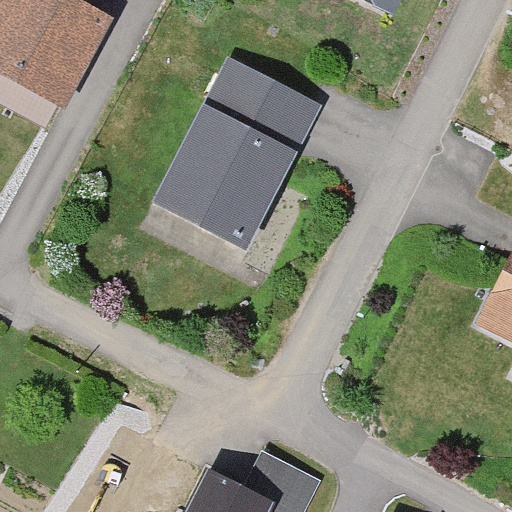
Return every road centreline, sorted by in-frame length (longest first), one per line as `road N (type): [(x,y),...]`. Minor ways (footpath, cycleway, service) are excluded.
road 1 (residential): [(303,409),(248,407),(28,296),(11,267),(16,242),(141,0)]
road 2 (residential): [(489,0),(309,361),(303,409)]
road 3 (residential): [(303,409),(331,450),(457,511)]
